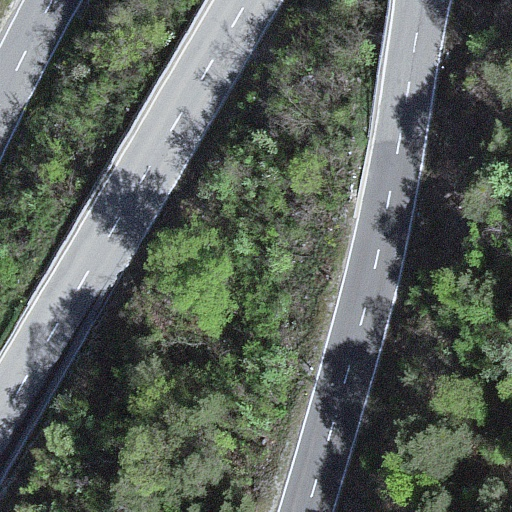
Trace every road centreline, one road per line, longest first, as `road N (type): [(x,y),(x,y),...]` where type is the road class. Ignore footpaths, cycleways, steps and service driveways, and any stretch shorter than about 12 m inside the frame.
road 1 (secondary): [(52,0),(0,102),(0,419),(247,0)]
road 2 (secondary): [(422,0),(371,279),(306,511)]
